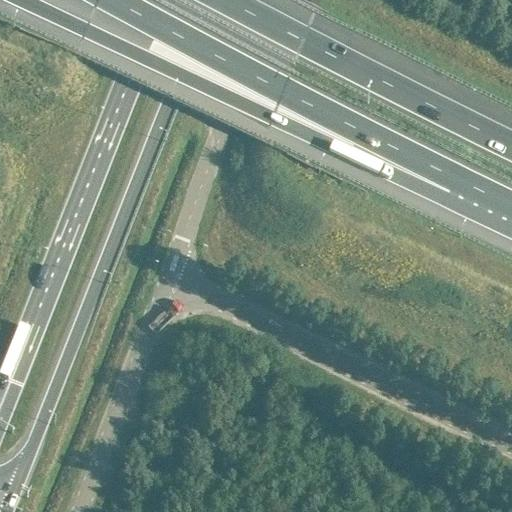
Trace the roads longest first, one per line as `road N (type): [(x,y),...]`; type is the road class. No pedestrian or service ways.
road 1 (secondary): [(9,499),(205,0)]
road 2 (motorway): [(19,0),(272,116),(457,180)]
road 3 (secondary): [(159,0),(0,404)]
road 4 (motorway): [(111,0),(457,180)]
road 5 (unclassified): [(166,276),(511,440)]
road 6 (motorway): [(511,145),(225,0)]
road 7 (unclassified): [(166,276),(272,0)]
road 8 (unclassified): [(74,511),(166,276)]
